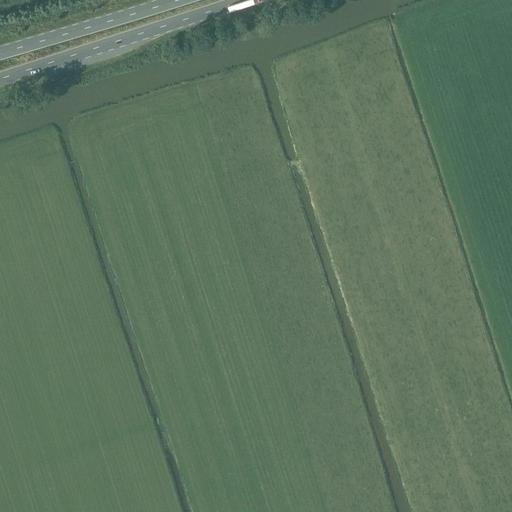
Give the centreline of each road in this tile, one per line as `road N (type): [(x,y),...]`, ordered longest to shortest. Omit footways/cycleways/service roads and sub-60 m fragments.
road 1 (primary): [(0,78),(245,0)]
road 2 (primary): [(175,0),(0,53)]
